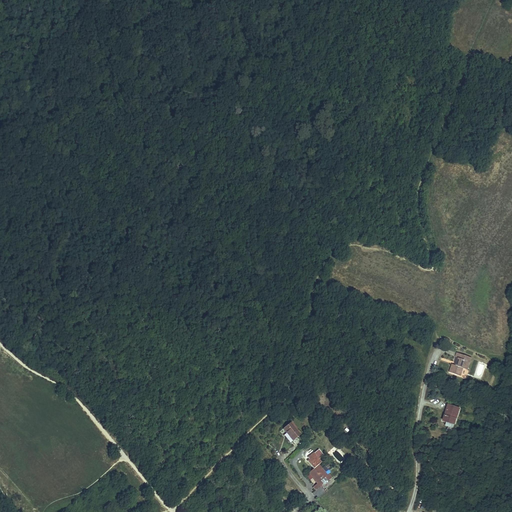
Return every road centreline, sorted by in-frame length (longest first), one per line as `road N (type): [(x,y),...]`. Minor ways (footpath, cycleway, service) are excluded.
road 1 (residential): [(408,511),(434,351)]
road 2 (track): [(71,392),(172,511)]
